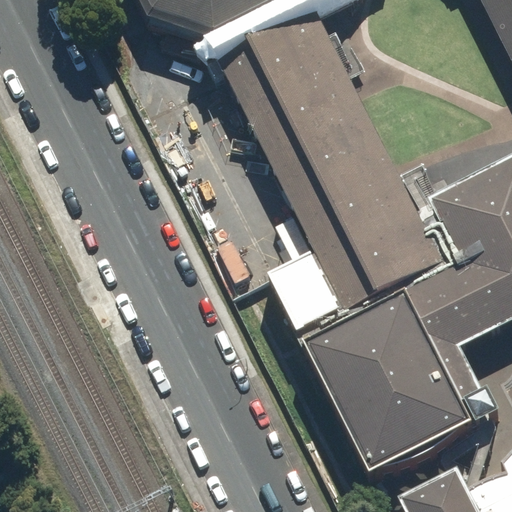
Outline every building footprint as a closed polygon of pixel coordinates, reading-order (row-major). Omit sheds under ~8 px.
[(133,0),(149,28),(210,50),(222,65),(318,18),(353,1),(352,0),(133,0)] [(511,0),(478,0),(511,64),(511,0)] [(269,278),(304,346),(446,272),(420,216),(397,171),(392,161),(351,82),(318,18),(222,65),(215,68),(312,256),(269,278)] [(511,164),(430,207),(463,271),(406,301),(438,362),(464,412),(489,399),(464,350),(511,325),(511,164)] [(406,301),(308,351),(372,479),(473,429),(464,412),(438,362),(406,301)] [(511,511),(511,464),(504,474),(509,482),(499,486),(485,491),(476,496),(471,498),(458,478),(401,509),(402,511),(511,511)]
